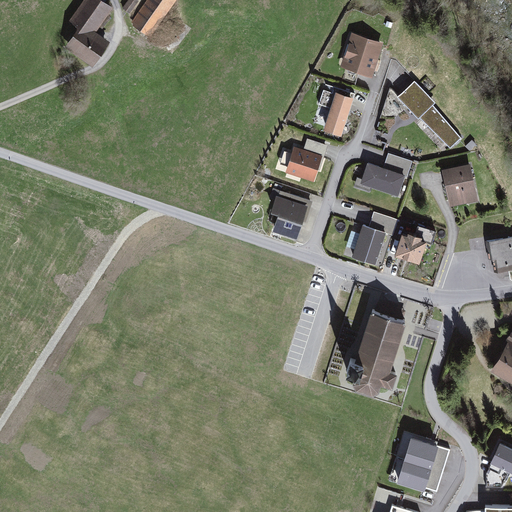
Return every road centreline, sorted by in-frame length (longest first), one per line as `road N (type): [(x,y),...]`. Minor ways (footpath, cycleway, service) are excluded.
road 1 (tertiary): [(0,150),(309,258)]
road 2 (residential): [(456,511),(476,465),(435,398),(434,377),(454,296)]
road 3 (residential): [(309,258),(381,71)]
road 4 (residential): [(110,0),(112,49),(95,65),(0,106)]
road 5 (tertiary): [(309,258),(436,295)]
road 6 (residential): [(436,295),(453,222),(433,181)]
